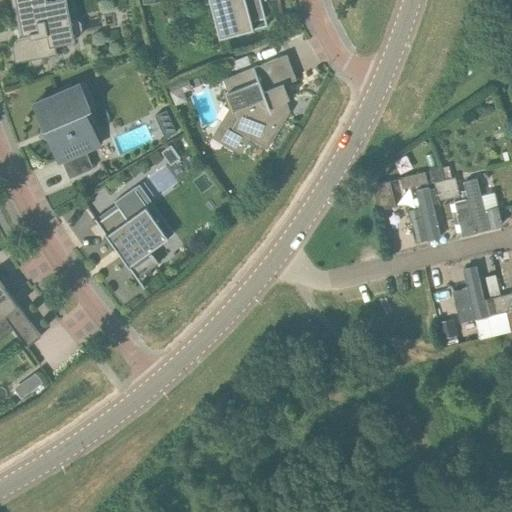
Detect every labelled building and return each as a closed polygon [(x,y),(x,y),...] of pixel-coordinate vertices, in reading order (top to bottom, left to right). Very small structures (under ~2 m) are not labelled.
[(11,0),(13,9),(18,8),(23,34),(30,33),(30,37),(22,39),(17,41),(14,46),(14,51),(16,63),(29,60),(32,64),(36,66),(40,65),(43,62),(44,57),(57,55),(53,34),(62,32),(64,40),(74,38),(78,37),(81,33),(83,29),(82,24),(79,21),(75,19),(71,18),(66,0),(11,0)] [(260,0),(204,0),(206,5),(211,4),(220,39),(253,30),(252,22),(266,19),(260,0)] [(268,149),(290,112),(286,100),(290,99),(284,85),(297,80),(287,55),(224,80),(239,118),(224,143),(240,153),(249,138),(268,149)] [(100,145),(86,112),(91,110),(80,84),(34,104),(46,130),(48,129),(52,139),(50,140),(60,162),(62,161),(70,179),(94,169),(86,151),(100,145)] [(165,137),(176,133),(166,111),(156,116),(165,137)] [(171,164),(181,157),(171,144),(161,152),(171,164)] [(402,189),(428,183),(426,172),(400,177),(402,189)] [(456,178),(445,180),(450,199),(460,196),(456,178)] [(377,210),(395,206),(389,180),(372,185),(377,210)] [(450,199),(445,180),(435,183),(439,201),(450,199)] [(486,213),(479,181),(466,184),(470,204),(456,207),(463,238),(502,229),(498,211),(486,213)] [(442,244),(430,190),(417,193),(421,212),(409,215),(417,249),(442,244)] [(153,227),(144,212),(118,228),(110,215),(99,222),(96,219),(95,219),(116,249),(114,250),(115,251),(120,248),(124,255),(121,256),(142,289),(143,288),(137,279),(159,265),(151,253),(169,241),(158,224),(153,227)] [(485,314),(476,270),(463,272),(467,291),(453,294),(458,319),(485,314)] [(40,337),(0,280),(0,319),(4,317),(25,347),(40,337)] [(511,293),(503,296),(507,314),(511,312),(511,293)] [(503,296),(492,298),(496,315),(496,317),(507,314),(503,296)] [(496,315),(489,317),(477,319),(481,338),(511,331),(507,314),(496,317),(496,315)] [(454,319),(439,323),(443,339),(458,336),(454,319)] [(22,398),(43,382),(35,372),(14,388),(22,398)]
